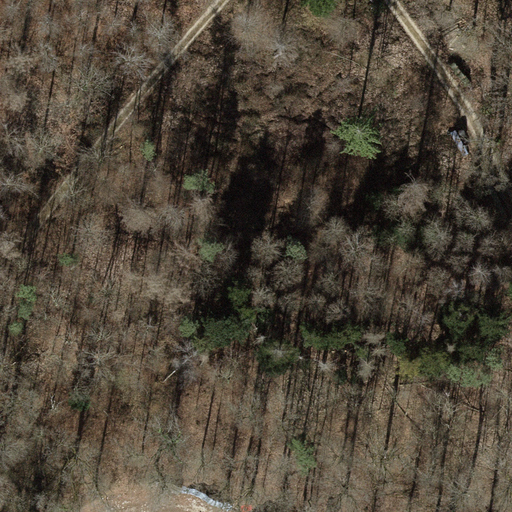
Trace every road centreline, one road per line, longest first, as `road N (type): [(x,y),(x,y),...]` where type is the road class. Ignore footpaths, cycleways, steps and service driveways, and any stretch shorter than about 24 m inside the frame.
road 1 (track): [(0,276),(218,0)]
road 2 (track): [(390,0),(477,118),(511,198)]
